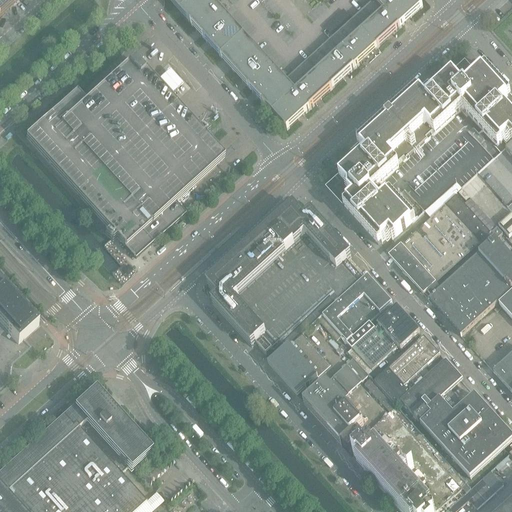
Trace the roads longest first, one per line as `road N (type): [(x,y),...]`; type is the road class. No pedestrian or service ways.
road 1 (unclassified): [(299,182),(511,416)]
road 2 (unclassified): [(383,511),(183,292)]
road 3 (tertiary): [(283,164),(98,329)]
road 4 (tertiary): [(299,182),(465,24)]
road 5 (tertiary): [(450,8),(283,164)]
road 6 (unclassified): [(283,164),(132,0)]
road 7 (tertiary): [(0,125),(132,0)]
road 8 (unclassified): [(138,375),(155,415),(236,506)]
road 9 (unclassified): [(257,487),(181,404),(138,375)]
road 10 (tertiary): [(183,292),(299,182)]
road 11 (tertiary): [(0,454),(115,348)]
road 12 (tertiary): [(4,227),(98,329)]
road 13 (tertiary): [(98,329),(0,425)]
